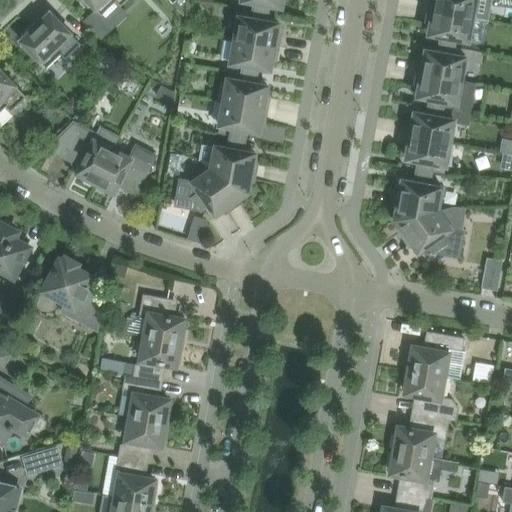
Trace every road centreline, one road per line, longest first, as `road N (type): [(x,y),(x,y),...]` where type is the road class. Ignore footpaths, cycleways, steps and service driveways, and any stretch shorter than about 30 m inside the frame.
road 1 (residential): [(264,274),(173,249),(0,163)]
road 2 (tertiary): [(264,274),(222,511)]
road 3 (tertiary): [(312,511),(348,289)]
road 4 (tertiary): [(320,207),(358,0)]
road 5 (residential): [(511,318),(348,289)]
